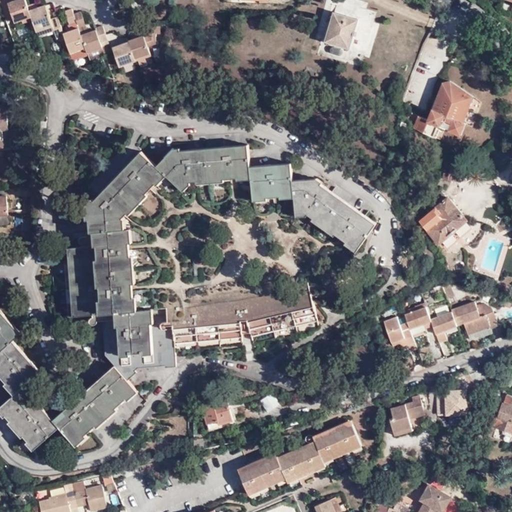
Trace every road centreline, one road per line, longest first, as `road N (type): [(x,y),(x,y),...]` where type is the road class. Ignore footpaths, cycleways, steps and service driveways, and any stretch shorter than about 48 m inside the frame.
road 1 (residential): [(511,345),(392,385),(332,392),(212,361),(188,366),(118,450),(89,462),(23,465),(0,445)]
road 2 (residential): [(0,58),(155,129),(246,126),(294,147),(385,212),(392,260)]
